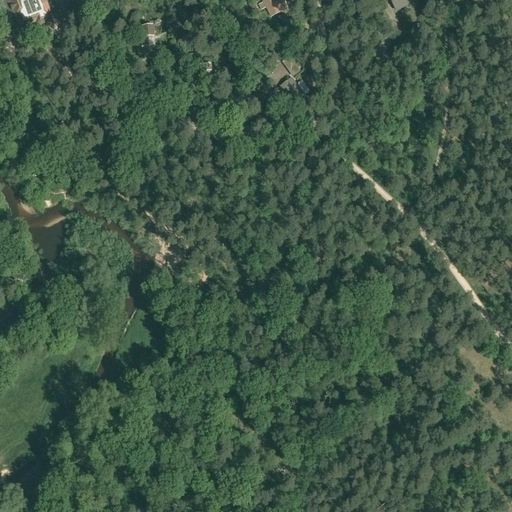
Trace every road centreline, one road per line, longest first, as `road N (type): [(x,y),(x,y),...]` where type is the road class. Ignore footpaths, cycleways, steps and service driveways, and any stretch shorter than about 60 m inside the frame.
road 1 (track): [(298,145),(214,137),(0,46)]
road 2 (track): [(436,0),(436,176),(397,209)]
road 3 (track): [(316,0),(333,94),(298,145)]
